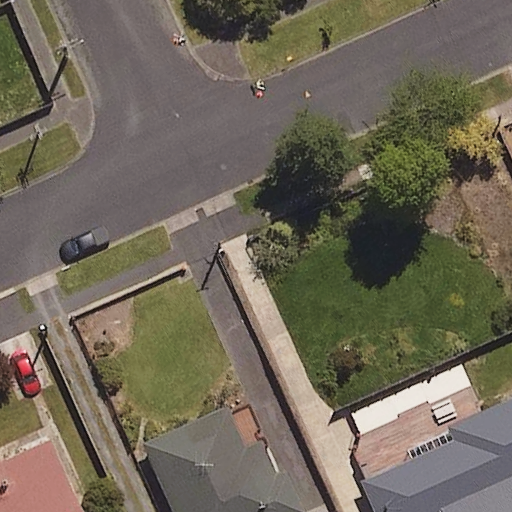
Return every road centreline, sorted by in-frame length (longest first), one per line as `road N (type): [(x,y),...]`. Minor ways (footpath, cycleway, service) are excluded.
road 1 (residential): [(181,161),(511,13)]
road 2 (residential): [(0,243),(181,161)]
road 3 (residential): [(181,161),(109,0)]
